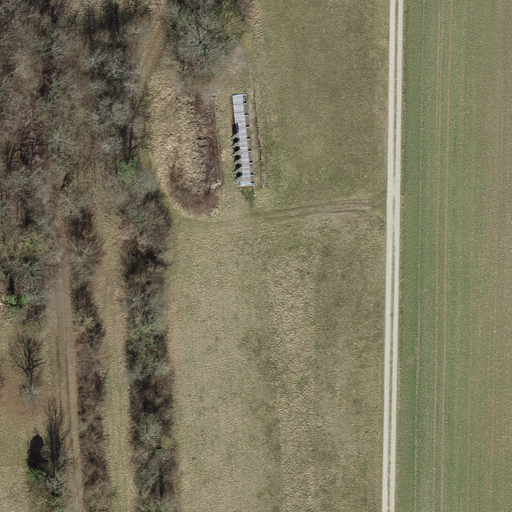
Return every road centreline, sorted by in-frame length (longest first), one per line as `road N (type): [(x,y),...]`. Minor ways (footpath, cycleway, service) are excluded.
road 1 (track): [(72,511),(62,313),(16,0)]
road 2 (track): [(393,511),(400,0)]
